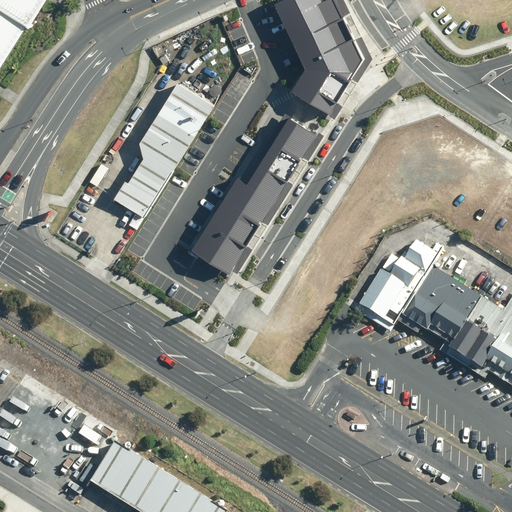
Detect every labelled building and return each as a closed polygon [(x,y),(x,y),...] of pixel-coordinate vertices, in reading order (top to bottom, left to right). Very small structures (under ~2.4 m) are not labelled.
[(0,0),(0,73),(47,0),(0,0)] [(335,113),(363,72),(358,63),(368,58),(339,0),(277,0),(309,65),(294,86),(335,113)] [(141,144),(145,160),(129,185),(126,183),(115,199),(143,217),(214,106),(180,84),(141,144)] [(241,173),(196,245),(234,269),(235,266),(239,268),(255,244),(251,241),(265,218),(269,220),(295,180),(289,177),(304,152),(310,156),(325,133),(287,109),(259,154),(264,157),(250,179),(241,173)] [(226,148),(211,136),(206,142),(221,154),(226,148)] [(185,159),(194,164),(203,148),(194,143),(185,159)] [(174,180),(183,184),(194,164),(185,159),(174,180)] [(110,167),(102,163),(92,180),(99,185),(110,167)] [(183,184),(174,180),(165,197),(174,202),(183,184)] [(427,321),(451,337),(445,346),(490,374),(494,367),(511,377),(511,301),(509,306),(437,261),(449,242),(447,240),(447,241),(442,238),(437,246),(421,236),(413,249),(410,246),(395,270),(386,265),(361,305),(395,326),(398,321),(399,321),(402,316),(422,328),(427,321)] [(26,398),(8,422),(19,430),(16,434),(33,447),(36,442),(46,449),(64,424),(52,416),(55,412),(39,400),(36,405),(26,398)] [(107,439),(83,478),(137,511),(218,511),(220,509),(107,439)]
